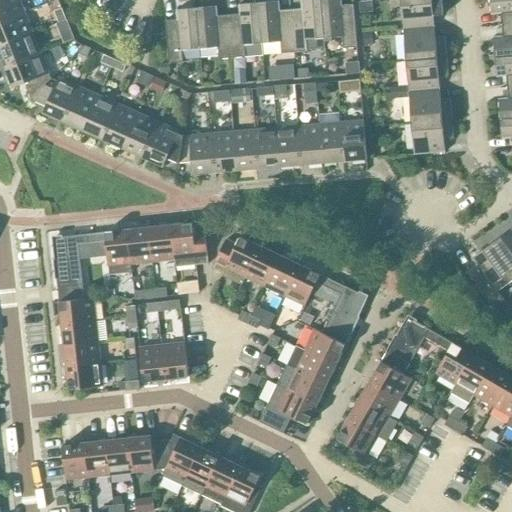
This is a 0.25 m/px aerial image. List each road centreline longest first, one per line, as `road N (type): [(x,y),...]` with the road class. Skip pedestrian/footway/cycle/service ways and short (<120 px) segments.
road 1 (residential): [(511,192),(475,140),(466,0)]
road 2 (residential): [(20,412),(0,220)]
road 3 (residential): [(20,412),(180,395),(203,405)]
road 4 (residential): [(203,405),(295,451),(310,476)]
